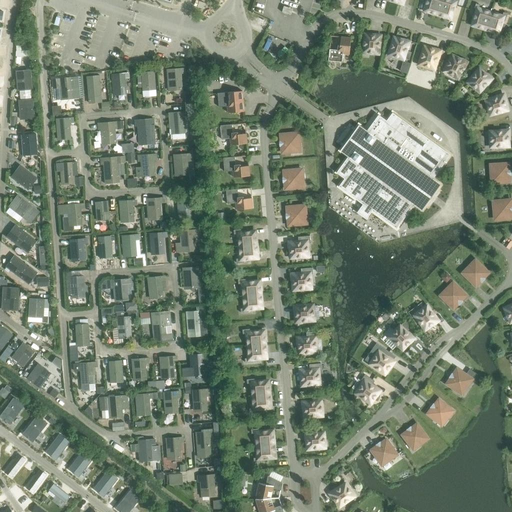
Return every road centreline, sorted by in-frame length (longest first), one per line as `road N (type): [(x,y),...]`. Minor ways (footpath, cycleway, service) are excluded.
road 1 (residential): [(295,477),(264,124),(281,87)]
road 2 (residential): [(281,87),(309,35),(342,14),(487,50),(511,69)]
road 3 (residential): [(375,417),(398,407),(462,329)]
road 4 (residential): [(462,329),(437,342),(375,417)]
